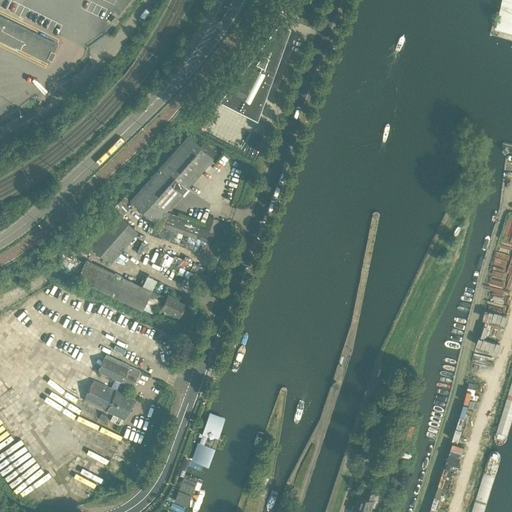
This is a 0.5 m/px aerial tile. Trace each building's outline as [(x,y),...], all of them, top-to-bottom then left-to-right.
[(511,0),(502,0),(496,28),(511,31),(511,0)] [(0,16),(0,38),(48,62),(57,44),(0,16)] [(110,21),(115,25),(119,20),(114,17),(110,21)] [(280,19),(279,19),(255,50),(218,99),(256,118),(290,26),(280,19)] [(187,135),(129,200),(155,223),(181,193),(183,195),(188,190),(186,188),(213,158),(187,135)] [(224,235),(221,234),(214,232),(204,228),(200,227),(200,228),(200,226),(201,227),(202,224),(170,212),(165,223),(164,227),(196,239),(196,238),(210,243),(210,242),(220,245),(224,235)] [(90,245),(90,246),(106,260),(107,260),(121,243),(134,229),(118,214),(110,222),(103,216),(90,230),(97,237),(90,245)] [(179,267),(181,256),(159,251),(156,262),(179,267)] [(143,307),(151,290),(84,259),(84,260),(77,257),(74,264),(69,274),(142,309),(143,307)] [(58,268),(69,274),(74,264),(63,258),(58,268)] [(151,290),(143,307),(153,311),(161,295),(151,290)] [(161,309),(178,317),(184,304),(177,301),(178,299),(168,294),(161,309)] [(28,358),(36,349),(19,332),(11,341),(28,358)] [(98,371),(121,382),(129,365),(106,354),(98,371)] [(219,396),(231,400),(245,362),(233,357),(219,396)] [(122,383),(133,388),(141,371),(130,365),(122,383)] [(93,380),(84,400),(113,413),(110,421),(120,425),(123,418),(124,418),(133,399),(93,380)] [(99,418),(104,421),(107,415),(101,412),(99,418)] [(369,443),(382,448),(393,417),(379,413),(369,443)] [(402,437),(409,440),(410,440),(416,421),(409,419),(402,437)] [(188,464),(190,466),(192,467),(195,466),(203,447),(202,444),(199,443),(196,444),(188,464)] [(174,499),(175,501),(177,503),(180,502),(189,483),(188,480),(185,479),(183,480),(174,499)] [(360,496),(356,506),(370,511),(374,500),(373,500),(375,493),(368,491),(365,498),(360,496)]
